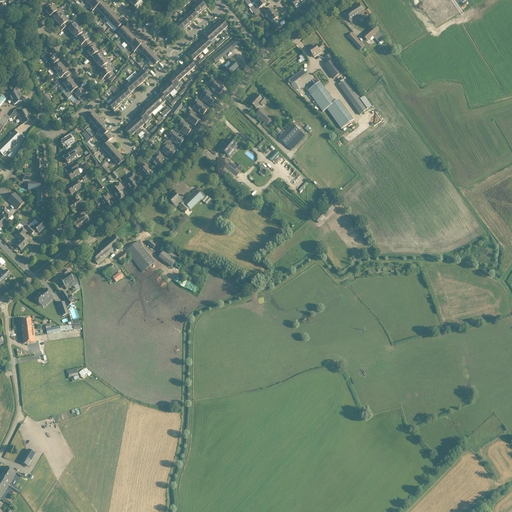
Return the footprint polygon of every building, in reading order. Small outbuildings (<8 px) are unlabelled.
[(92,3),(88,7),(91,10),(92,12),(94,10),(96,8),(101,3),(98,1),(97,2),(95,0),(93,0),(92,2),(92,3)] [(133,0),(130,3),(132,5),(130,6),(132,9),(133,9),(135,11),(139,7),(141,9),(144,6),(146,4),(142,0),(141,0),(140,1),(139,0),(133,0)] [(196,5),(202,12),(206,7),(199,0),(196,3),(198,4),(196,5)] [(259,13),(265,9),(263,6),(265,5),(263,2),(264,1),(263,0),(261,0),(255,5),(252,7),(250,9),(255,16),(257,14),(259,13)] [(296,0),(293,0),(294,0),(291,2),(292,4),(289,6),(295,14),(302,8),(301,5),(296,0)] [(296,0),(302,8),(306,6),(306,3),(309,1),(307,0),(296,0)] [(437,1),(426,8),(434,20),(445,13),(437,1)] [(101,3),(96,8),(100,13),(106,7),(107,6),(105,3),(103,4),(102,2),(101,3)] [(359,3),(344,14),(351,23),(365,12),(366,12),(365,12),(359,3)] [(192,9),(193,11),(197,16),(197,15),(202,12),(196,5),(195,4),(192,7),(193,8),(192,9)] [(49,6),(42,11),(44,13),(44,14),(46,17),(48,15),(49,17),(58,10),(54,6),(52,7),(51,5),(49,6)] [(106,7),(100,13),(104,17),(110,11),(111,10),(109,7),(107,8),(106,7)] [(49,17),(51,19),(50,20),(53,23),(54,21),(56,23),(65,16),(62,13),(62,12),(63,10),(60,8),(58,10),(49,17)] [(263,18),(266,16),(268,18),(276,13),(274,11),(273,11),(271,9),(267,11),(265,9),(259,13),(261,16),(263,18)] [(110,11),(104,17),(108,21),(114,16),(116,14),(113,12),(111,13),(110,11)] [(193,11),(189,15),(194,21),(199,17),(197,15),(197,16),(193,11)] [(452,12),(438,21),(441,25),(454,16),(452,12)] [(276,13),(268,18),(270,22),(271,23),(269,24),(275,31),(281,27),(281,26),(279,24),(276,20),(278,18),(277,17),(276,15),(277,15),(276,13)] [(190,25),(194,21),(189,15),(184,19),(190,25)] [(58,25),(56,26),(58,29),(60,31),(64,28),(65,28),(71,23),(72,22),(71,21),(70,22),(65,16),(56,23),(57,24),(58,25)] [(114,16),(108,21),(112,26),(118,20),(120,19),(117,16),(116,17),(114,16)] [(185,29),(190,25),(184,19),(180,23),(185,29)] [(228,27),(221,19),(218,22),(219,23),(218,25),(216,23),(223,31),(228,27)] [(118,20),(112,26),(116,30),(120,27),(124,23),(121,20),(120,21),(118,20)] [(71,23),(65,28),(66,30),(68,33),(70,32),(72,34),(78,28),(74,24),(72,25),(71,23)] [(181,33),(185,29),(180,23),(175,27),(181,33)] [(223,31),(216,23),(213,26),(215,27),(213,29),(212,27),(219,35),(223,31)] [(374,26),(363,36),(368,41),(373,36),(375,38),(378,43),(384,37),(379,31),(374,26)] [(120,30),(116,34),(119,37),(120,36),(121,37),(127,31),(123,27),(120,30)] [(219,35),(212,27),(209,30),(210,31),(209,33),(208,31),(207,31),(214,39),(219,35)] [(73,36),(71,37),(73,40),(74,39),(74,40),(75,41),(76,42),(77,41),(81,38),(84,36),(86,34),(85,32),(84,31),(82,33),(78,28),(72,34),(73,36)] [(121,37),(120,38),(120,39),(123,42),(125,40),(126,41),(132,36),(127,31),(121,37)] [(210,43),(214,39),(207,31),(205,34),(206,35),(204,37),(210,43)] [(79,43),(77,45),(79,47),(80,47),(82,50),(91,42),(89,39),(90,38),(87,33),(86,34),(84,36),(77,41),(79,43)] [(126,41),(124,43),(127,46),(129,44),(130,46),(133,43),(136,40),(132,36),(126,41)] [(207,49),(211,45),(210,43),(204,37),(206,38),(201,42),(207,49)] [(131,47),(129,48),(132,51),(134,50),(134,49),(136,51),(137,49),(142,44),(140,41),(138,43),(137,41),(138,40),(137,39),(136,40),(133,43),(134,43),(131,46),(131,47)] [(357,40),(353,43),(360,50),(364,47),(357,40)] [(202,53),(207,49),(201,42),(197,46),(202,53)] [(86,54),(85,54),(87,57),(89,55),(91,57),(91,58),(96,54),(98,52),(94,47),(95,46),(92,43),(87,48),(89,50),(88,50),(89,51),(87,53),(86,54)] [(137,49),(136,51),(137,52),(139,50),(141,53),(147,47),(143,43),(142,44),(141,46),(137,49)] [(215,63),(233,48),(229,43),(211,58),(215,63)] [(311,54),(312,56),(313,55),(314,58),(324,50),(320,45),(316,47),(315,46),(309,50),(311,54)] [(198,57),(202,53),(197,46),(192,50),(198,57)] [(147,47),(141,53),(145,57),(151,52),(147,47)] [(91,57),(90,58),(91,61),(93,64),(95,62),(97,64),(103,59),(100,55),(103,53),(101,51),(103,50),(102,48),(100,50),(98,52),(96,54),(91,58),(91,57)] [(193,61),(198,57),(192,50),(188,54),(193,61)] [(49,52),(41,57),(46,63),(47,62),(51,67),(53,65),(59,60),(60,60),(58,58),(60,56),(57,54),(53,57),(51,54),(49,52)] [(151,52),(145,57),(150,62),(155,56),(151,52)] [(334,79),(342,73),(328,55),(324,58),(328,63),(324,66),(334,79)] [(155,56),(150,62),(151,63),(154,67),(160,61),(155,56)] [(98,66),(97,68),(99,71),(99,70),(101,72),(109,65),(110,65),(111,64),(111,63),(107,58),(105,57),(103,59),(97,64),(98,66)] [(61,62),(59,60),(53,65),(51,67),(49,69),(50,70),(53,75),(55,75),(57,74),(64,68),(62,66),(64,65),(62,62),(61,62)] [(202,70),(209,64),(205,60),(199,67),(202,70)] [(231,74),(238,67),(231,60),(224,66),(231,74)] [(190,71),(195,66),(190,61),(185,65),(190,71)] [(101,76),(100,77),(102,80),(104,78),(105,77),(106,76),(109,79),(111,83),(116,77),(114,75),(112,72),(111,72),(113,70),(110,65),(109,65),(107,67),(106,68),(101,72),(100,74),(101,75),(101,76)] [(185,65),(180,69),(186,75),(188,77),(192,73),(190,71),(185,65)] [(66,70),(64,68),(57,74),(55,75),(58,79),(57,81),(55,83),(55,85),(56,86),(63,81),(65,79),(69,76),(71,74),(69,72),(70,71),(67,69),(66,70)] [(181,79),(186,75),(180,69),(176,73),(181,79)] [(144,82),(148,78),(141,70),(138,73),(139,74),(138,76),(144,82)] [(291,84),(305,73),(302,70),(288,80),(291,84)] [(176,73),(172,77),(173,78),(177,83),(177,82),(181,79),(176,73)] [(138,76),(137,74),(134,77),(135,78),(134,80),(139,86),(144,82),(138,76)] [(56,86),(53,88),(54,90),(58,86),(63,92),(67,89),(74,84),(72,82),(74,80),(71,77),(71,78),(69,76),(65,79),(63,81),(56,86)] [(135,90),(139,86),(134,80),(133,78),(129,81),(131,82),(129,84),(135,90)] [(169,82),(168,83),(171,87),(172,86),(175,89),(176,91),(179,88),(178,86),(180,85),(177,82),(177,83),(173,78),(170,80),(171,82),(170,83),(169,82)] [(211,80),(208,84),(212,86),(210,89),(210,90),(212,91),(213,92),(214,93),(215,92),(219,95),(223,90),(219,86),(221,84),(219,82),(215,79),(213,78),(211,80)] [(360,115),(368,110),(347,80),(338,86),(360,115)] [(129,84),(128,82),(125,85),(126,87),(125,88),(132,95),(130,94),(135,90),(129,84)] [(320,82),(308,91),(311,96),(323,112),(327,109),(342,129),(353,121),(338,100),(335,103),(330,97),(320,82)] [(166,87),(164,88),(170,94),(174,90),(171,87),(168,83),(165,85),(166,87)] [(67,89),(63,92),(69,99),(69,98),(72,96),(74,95),(74,94),(81,89),(79,87),(77,84),(75,86),(74,84),(67,89)] [(170,94),(164,88),(163,87),(160,89),(161,91),(160,92),(165,98),(170,94)] [(14,105),(22,101),(15,88),(7,92),(14,105)] [(127,99),(132,95),(125,88),(124,88),(126,89),(122,93),(127,99)] [(69,98),(69,99),(73,103),(74,102),(77,105),(81,102),(85,99),(83,97),(84,96),(83,95),(84,95),(85,94),(87,92),(85,90),(83,91),(81,89),(74,94),(74,95),(72,96),(69,98)] [(210,106),(214,101),(211,98),(213,95),(206,90),(202,95),(205,98),(203,101),(210,106)] [(123,103),(127,99),(122,93),(117,97),(123,103)] [(155,99),(155,100),(161,106),(165,102),(159,94),(156,97),(157,98),(155,99)] [(262,99),(257,95),(250,103),(256,108),(260,104),(262,106),(266,101),(263,98),(262,99)] [(118,107),(123,103),(117,97),(113,101),(118,107)] [(151,103),(151,104),(156,110),(161,106),(155,100),(155,99),(154,98),(151,101),(153,102),(151,103)] [(202,116),(207,111),(201,107),(203,104),(197,99),(193,104),(195,106),(193,109),(202,116)] [(114,112),(118,107),(113,101),(108,105),(114,112)] [(147,107),(146,108),(152,114),(156,110),(151,104),(151,103),(150,102),(149,102),(147,105),(148,106),(147,107)] [(143,110),(142,112),(143,112),(147,118),(149,119),(150,118),(149,116),(152,114),(146,108),(147,107),(145,106),(142,109),(143,110)] [(14,111),(10,117),(14,120),(15,118),(17,116),(19,119),(20,121),(22,125),(30,121),(25,111),(22,112),(20,108),(14,111)] [(267,124),(272,118),(261,109),(256,115),(267,124)] [(0,133),(7,122),(10,118),(0,111),(0,133)] [(194,126),(199,121),(195,118),(197,115),(191,111),(187,115),(189,117),(187,120),(194,126)] [(139,117),(138,118),(141,121),(142,120),(145,124),(146,125),(149,123),(151,121),(149,120),(149,119),(147,118),(143,112),(142,113),(140,115),(141,116),(140,118),(139,117)] [(88,118),(86,119),(89,123),(91,121),(92,123),(98,117),(94,113),(88,118)] [(92,123),(90,124),(93,127),(95,126),(96,127),(102,122),(98,117),(92,123)] [(134,123),(139,129),(140,129),(144,125),(141,121),(138,118),(137,117),(134,120),(136,121),(134,122),(134,123)] [(187,137),(191,131),(187,128),(189,126),(182,120),(178,126),(182,129),(180,131),(187,137)] [(130,127),(135,133),(138,136),(140,138),(144,134),(142,132),(139,129),(134,123),(133,121),(130,124),(131,125),(130,127)] [(96,127),(94,129),(97,132),(99,130),(100,132),(105,127),(106,126),(102,122),(96,127)] [(287,146),(301,132),(292,124),(278,138),(287,146)] [(127,129),(125,131),(128,135),(130,137),(131,137),(134,134),(135,133),(130,127),(128,125),(125,128),(127,129)] [(97,134),(96,135),(97,137),(100,140),(102,139),(105,135),(105,136),(108,134),(109,134),(109,133),(108,132),(107,133),(106,131),(107,130),(105,127),(100,132),(98,133),(97,134)] [(177,137),(179,134),(173,130),(171,132),(169,131),(167,135),(171,138),(170,140),(179,147),(183,141),(177,137)] [(0,152),(3,156),(21,138),(14,131),(0,145),(0,152)] [(102,139),(101,140),(104,144),(105,143),(106,144),(108,142),(113,138),(109,134),(108,134),(105,136),(102,139)] [(86,144),(89,141),(91,139),(87,135),(85,137),(87,139),(83,143),(84,145),(86,144)] [(70,137),(69,136),(62,141),(62,142),(61,143),(64,147),(65,147),(67,149),(70,147),(69,146),(73,143),(73,142),(74,141),(71,137),(70,137)] [(234,151),(237,147),(229,140),(220,150),(227,156),(233,149),(234,151)] [(162,145),(159,150),(162,152),(166,155),(170,158),(175,152),(172,149),(170,148),(172,146),(168,143),(167,141),(163,146),(162,145)] [(112,146),(108,142),(106,144),(101,149),(103,152),(105,150),(106,152),(112,146)] [(110,156),(116,151),(112,146),(106,152),(105,153),(107,156),(109,155),(110,156)] [(81,156),(75,147),(68,152),(70,154),(64,158),(68,164),(71,161),(71,162),(81,156)] [(154,159),(151,161),(155,165),(153,167),(156,170),(158,169),(164,163),(161,160),(160,159),(162,156),(159,153),(158,152),(155,149),(152,151),(155,154),(153,157),(154,159)] [(276,150),(269,158),(272,161),(279,154),(276,150)] [(114,161),(120,155),(116,151),(110,156),(109,158),(111,161),(113,159),(114,161)] [(117,164),(118,165),(124,160),(120,155),(114,161),(113,162),(115,165),(117,164)] [(225,159),(221,165),(222,166),(224,168),(230,173),(232,175),(235,177),(240,172),(235,167),(232,165),(229,163),(225,159)] [(38,160),(35,160),(36,169),(35,169),(35,173),(37,173),(37,175),(34,175),(35,181),(43,180),(43,174),(43,173),(44,173),(44,160),(38,160)] [(146,179),(151,175),(148,171),(151,169),(145,162),(141,165),(144,168),(139,172),(142,176),(143,176),(146,179)] [(67,174),(71,180),(82,173),(82,171),(81,169),(80,169),(76,163),(70,167),(72,171),(67,174)] [(132,191),(138,186),(134,181),(137,178),(133,173),(126,179),(127,180),(124,182),(132,191)] [(71,186),(67,188),(70,194),(71,195),(80,189),(80,188),(78,185),(81,184),(78,179),(72,183),(73,185),(71,186)] [(98,180),(95,182),(96,184),(98,187),(101,190),(104,187),(102,184),(99,181),(98,180)] [(40,189),(40,182),(28,183),(28,190),(34,190),(34,193),(36,193),(36,203),(45,202),(45,192),(41,193),(41,189),(40,189)] [(119,201),(125,196),(121,191),(124,189),(119,183),(114,187),(115,189),(112,191),(119,201)] [(243,183),(240,186),(247,193),(251,189),(243,183)] [(182,202),(178,206),(179,206),(182,210),(185,213),(189,209),(190,210),(203,198),(196,190),(183,202),(182,202)] [(17,210),(24,203),(15,193),(8,200),(17,210)] [(108,201),(111,199),(107,193),(102,197),(103,199),(100,201),(98,198),(95,200),(96,200),(94,201),(98,206),(101,203),(104,207),(105,206),(107,209),(112,206),(108,201)] [(173,204),(170,206),(173,210),(176,207),(176,208),(178,206),(182,202),(174,194),(168,200),(173,204)] [(68,205),(72,212),(81,206),(78,202),(80,201),(76,195),(70,199),(73,202),(68,205)] [(319,224),(335,208),(330,203),(314,219),(319,224)] [(0,217),(0,228),(0,229),(3,226),(7,222),(12,216),(7,211),(4,207),(2,209),(1,211),(0,212),(0,216),(0,217)] [(80,226),(87,222),(84,217),(87,215),(83,210),(77,214),(79,218),(72,222),(76,228),(80,225),(80,226)] [(22,220),(19,223),(23,227),(25,229),(31,235),(35,232),(34,232),(36,230),(39,233),(46,226),(40,220),(38,223),(33,227),(33,228),(30,225),(28,227),(22,220)] [(226,221),(222,226),(229,232),(233,227),(226,221)] [(19,232),(15,235),(20,240),(15,245),(21,251),(28,244),(25,241),(27,239),(24,235),(27,232),(23,228),(23,227),(19,223),(16,226),(18,228),(20,230),(20,231),(19,231),(19,232)] [(97,264),(121,243),(114,235),(91,257),(97,264)] [(153,265),(155,264),(154,263),(155,263),(138,242),(126,252),(142,273),(153,265)] [(171,268),(178,258),(165,248),(158,258),(171,268)] [(123,266),(130,260),(124,252),(117,258),(123,266)] [(114,268),(112,265),(102,272),(108,279),(119,271),(116,267),(114,268)] [(0,284),(9,276),(5,271),(0,275),(0,284)] [(120,272),(113,278),(116,283),(124,277),(120,272)] [(63,278),(60,280),(61,281),(60,282),(61,283),(62,285),(63,286),(64,286),(64,287),(68,284),(70,287),(72,286),(73,287),(78,284),(76,281),(77,281),(73,276),(71,277),(69,274),(66,276),(65,277),(64,278),(64,277),(63,278)] [(46,289),(34,298),(40,305),(45,301),(46,304),(48,303),(48,302),(50,301),(53,299),(51,296),(52,296),(46,289)] [(71,296),(68,297),(64,291),(60,294),(69,306),(73,303),(71,301),(73,299),(71,296)] [(64,302),(58,304),(62,316),(68,314),(64,302)] [(34,322),(31,323),(30,319),(21,320),(22,329),(32,328),(33,327),(34,327),(34,322)] [(63,326),(46,330),(47,335),(64,331),(63,326)] [(23,339),(30,338),(30,336),(34,336),(33,327),(32,328),(22,329),(21,329),(23,339)] [(23,339),(23,344),(35,343),(34,336),(30,336),(30,338),(23,339)] [(85,373),(89,377),(91,374),(86,368),(86,369),(83,369),(79,373),(81,376),(85,373)] [(69,378),(78,375),(77,369),(67,371),(69,378)] [(35,454),(28,449),(20,462),(27,467),(35,454)] [(6,467),(0,476),(0,480),(9,486),(16,473),(6,467)] [(9,486),(0,480),(0,498),(1,499),(9,486)]
